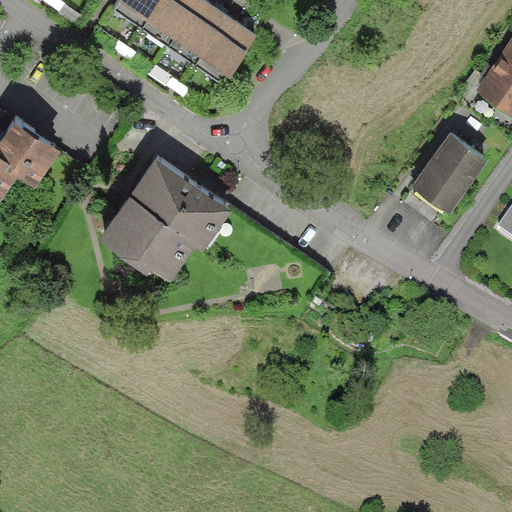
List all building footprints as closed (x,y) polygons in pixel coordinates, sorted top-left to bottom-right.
[(117,0),(113,7),(142,26),(158,0),(117,0)] [(158,0),(142,26),(170,44),(200,0),(158,0)] [(195,61),(226,15),(213,6),(204,0),(200,0),(170,44),(195,61)] [(226,15),(195,61),(220,78),(251,32),(239,24),(226,15)] [(511,33),(475,87),(511,111),(511,33)] [(31,180),(57,137),(8,108),(0,120),(0,187),(11,169),(31,180)] [(447,125),(407,180),(445,208),(486,154),(447,125)] [(236,204),(149,144),(94,224),(167,274),(192,238),(206,248),(210,243),(231,210),(236,204)] [(511,238),(511,196),(493,226),(511,238)] [(326,272),(234,212),(231,210),(210,243),(305,304),(311,295),(326,272)]
